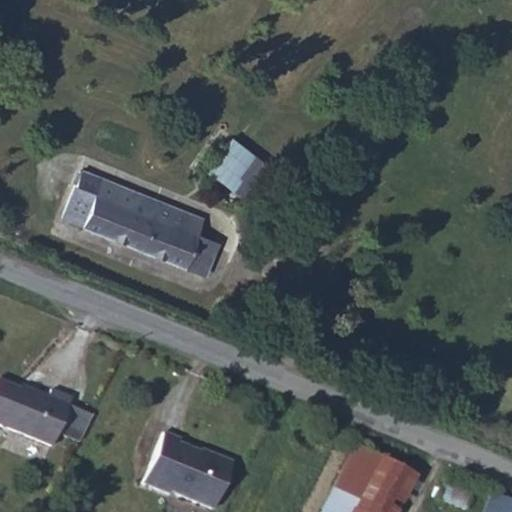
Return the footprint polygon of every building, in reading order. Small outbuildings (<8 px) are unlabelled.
[(261,163),(229,138),(214,157),(247,182),(261,163)] [(247,182),(214,157),(203,171),(236,196),(247,182)] [(61,213),(82,221),(94,192),(74,183),(61,213)] [(94,192),(82,221),(80,225),(183,267),(203,219),(157,200),(151,215),(94,192)] [(25,395),(0,385),(0,428),(50,448),(69,401),(48,392),(46,397),(28,390),(25,395)] [(180,444),(160,436),(140,485),(169,496),(170,494),(210,509),(227,466),(207,457),(205,461),(178,450),(180,444)] [(354,444),(318,511),(396,511),(416,476),(354,444)] [(462,511),(470,496),(445,485),(437,503),(458,511),(462,511)] [(511,496),(491,488),(480,511),(511,511),(511,510),(511,496)]
